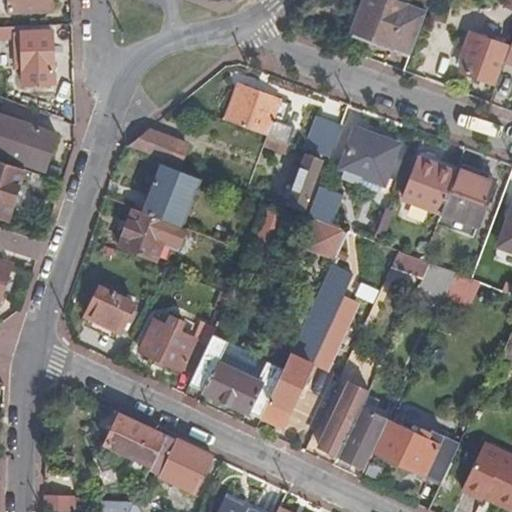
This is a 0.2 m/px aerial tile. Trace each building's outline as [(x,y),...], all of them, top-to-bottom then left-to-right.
[(8,0),(9,11),(49,9),(48,0),(8,0)] [(364,0),(353,30),(413,53),(433,1),(432,0),(406,0),(405,4),(393,0),(364,0)] [(16,26),(0,26),(0,37),(20,37),(21,68),(52,67),(50,34),(21,34),(21,31),(16,32),(16,26)] [(475,35),(472,45),(467,43),(462,56),(467,58),(463,71),(494,83),(507,46),(475,35)] [(240,89),(227,122),(267,137),(288,145),(290,146),(296,131),(285,127),(291,108),(240,89)] [(58,137),(0,118),(0,155),(46,170),(58,137)] [(319,119),(307,152),(331,161),(343,128),(319,119)] [(357,131),(344,169),(385,184),(399,146),(357,131)] [(129,148),(181,168),(189,147),(148,132),(129,148)] [(288,145),(267,137),(263,150),(284,157),(288,145)] [(422,154),(420,160),(456,173),(458,168),(422,154)] [(306,157),(289,204),(307,211),(324,164),(306,157)] [(456,173),(420,160),(405,200),(442,213),(456,173)] [(0,216),(8,219),(24,171),(0,163),(0,216)] [(162,166),(143,214),(170,224),(182,229),(200,181),(162,166)] [(456,173),(442,213),(464,221),(478,227),(485,208),(487,202),(495,182),(458,168),(456,173)] [(321,189),(311,218),(318,221),(334,227),(345,198),(321,189)] [(487,202),(485,208),(492,211),(494,205),(487,202)] [(156,260),(170,224),(143,214),(134,210),(120,246),(156,260)] [(260,238),(277,245),(288,218),(271,211),(260,238)] [(464,221),(442,213),(438,224),(460,232),(464,221)] [(337,263),(351,234),(334,227),(318,221),(307,251),(337,263)] [(478,227),(464,221),(460,232),(474,237),(478,227)] [(511,223),(503,247),(511,250),(511,223)] [(43,243),(0,229),(0,251),(1,248),(37,260),(43,243)] [(370,229),(366,239),(376,243),(380,233),(370,229)] [(0,304),(12,267),(0,263),(0,304)] [(457,277),(430,267),(421,286),(448,296),(457,277)] [(286,370),(264,417),(286,428),(348,291),(328,282),(286,370)] [(122,333),(134,303),(101,290),(89,319),(122,333)] [(221,309),(227,294),(220,291),(214,307),(221,309)] [(209,339),(214,327),(203,322),(196,338),(181,331),(185,323),(171,317),(167,324),(156,319),(141,351),(183,371),(184,369),(195,374),(209,339)] [(511,333),(500,360),(511,365),(511,333)] [(229,349),(209,339),(195,374),(191,384),(252,413),(253,411),(263,419),(264,417),(286,370),(269,362),(262,379),(254,375),(257,369),(252,366),(249,372),(241,369),(244,363),(239,360),(236,366),(224,361),(229,349)] [(269,362),(229,349),(224,361),(236,366),(239,360),(244,363),(241,369),(249,372),(252,366),(257,369),(254,375),(262,379),(269,362)] [(322,446),(342,455),(365,405),(372,390),(352,381),(322,446)] [(502,392),(488,386),(481,399),(497,406),(502,392)] [(365,405),(342,455),(368,467),(376,450),(391,418),(391,417),(365,405)] [(132,454),(155,465),(169,436),(123,415),(108,447),(130,458),(132,454)] [(391,418),(376,450),(442,482),(461,442),(434,430),(432,433),(423,428),(421,432),(391,418)] [(214,457),(169,436),(155,465),(153,471),(191,488),(188,495),(195,498),(214,457)] [(511,504),(511,454),(484,442),(462,488),(483,499),(486,492),(511,504)] [(45,511),(54,511),(72,511),(74,496),(45,494),(45,511)] [(220,511),(246,511),(248,509),(228,499),(220,511)]
